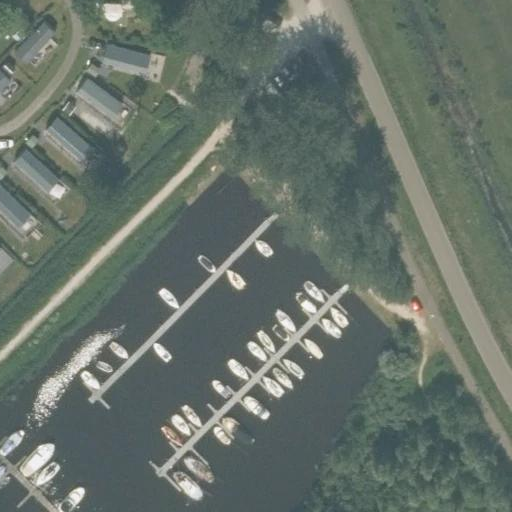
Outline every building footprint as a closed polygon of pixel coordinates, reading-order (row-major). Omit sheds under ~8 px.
[(127,0),(99,0),(100,15),(128,15),(127,0)] [(46,16),(21,44),(33,55),(59,27),(46,16)] [(22,22),(15,31),(22,36),(29,28),(22,22)] [(147,49),(110,40),(106,56),(143,65),(147,49)] [(91,61),(86,68),(94,74),(100,67),(91,61)] [(1,63),(0,64),(0,89),(13,75),(1,63)] [(82,93),(115,113),(124,99),(91,79),(82,93)] [(49,127),(79,150),(89,137),(59,114),(49,127)] [(32,132),(25,140),(31,146),(38,138),(32,132)] [(20,162),(50,185),(60,172),(30,149),(20,162)] [(0,185),(0,201),(20,220),(31,208),(3,182),(0,185)]
